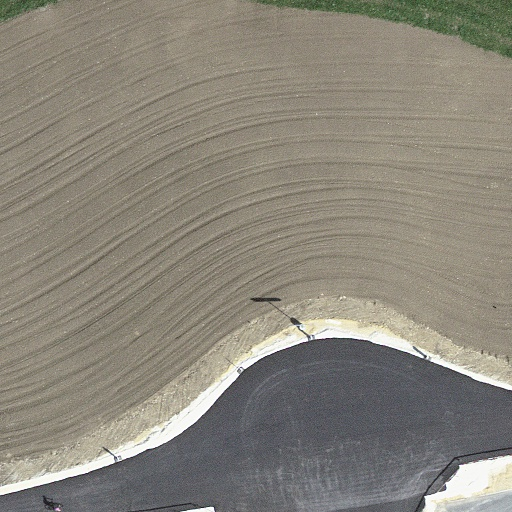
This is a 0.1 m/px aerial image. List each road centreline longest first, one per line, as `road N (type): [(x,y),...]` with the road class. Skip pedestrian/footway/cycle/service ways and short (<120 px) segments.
road 1 (secondary): [(443,434),(390,385),(318,379),(258,420),(239,465)]
road 2 (secondary): [(239,465),(114,511)]
